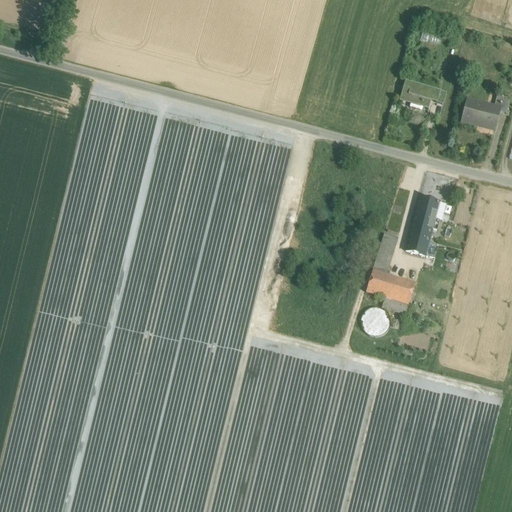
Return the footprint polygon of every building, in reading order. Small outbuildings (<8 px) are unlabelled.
[(439,92),(406,83),(401,101),(411,103),(410,108),(420,111),(421,106),(428,108),(430,101),(436,103),(439,92)] [(446,94),(439,92),(436,103),(443,105),(446,94)] [(494,108),(468,101),(463,122),(494,130),(499,113),(506,115),(510,99),(497,96),(494,108)] [(439,204),(421,199),(416,219),(415,218),(413,225),(432,230),(436,231),(439,221),(435,220),(439,204)] [(432,230),(413,225),(406,252),(425,257),(432,230)] [(384,235),(373,271),(387,275),(398,240),(384,235)] [(387,275),(373,271),(366,293),(385,299),(408,306),(415,284),(387,275)] [(408,306),(385,299),(382,309),(405,316),(408,306)]
